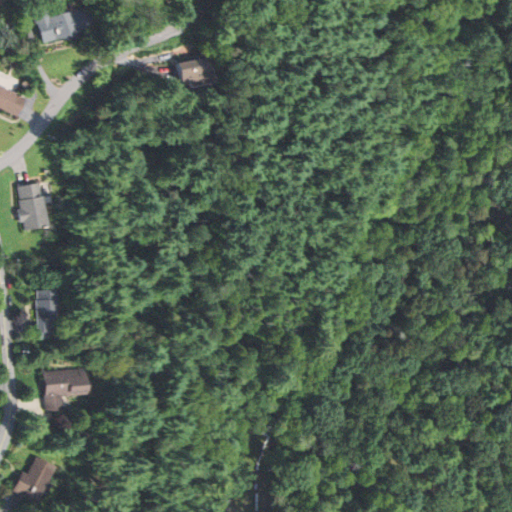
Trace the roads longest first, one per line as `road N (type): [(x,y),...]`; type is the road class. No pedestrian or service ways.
road 1 (residential): [(0,163),(97,64),(195,22)]
road 2 (residential): [(0,451),(12,397),(0,279)]
